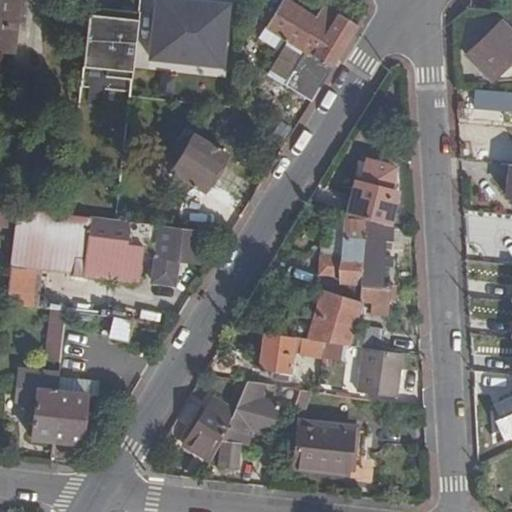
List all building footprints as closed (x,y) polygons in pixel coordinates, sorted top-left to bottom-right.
[(18,0),(0,0),(0,50),(12,52),(18,0)] [(151,0),(144,56),(221,65),(229,0),(151,0)] [(292,84),(313,99),(358,26),(358,25),(323,3),(314,18),(285,0),(281,0),(265,25),(310,54),(292,84)] [(136,14),(85,8),(78,62),(128,69),(136,14)] [(511,30),(502,20),(468,53),(491,78),(511,60),(511,61),(511,30)] [(508,93),(481,91),(480,109),(506,112),(508,93)] [(203,190),(227,155),(193,133),(184,146),(176,141),(168,154),(177,159),(170,168),(203,190)] [(147,161),(154,151),(140,142),(133,152),(147,161)] [(371,180),(374,165),(368,163),(364,179),(371,180)] [(364,218),(392,225),(399,191),(389,189),(393,169),(374,165),(371,180),(364,179),(363,179),(362,184),(360,191),(353,189),(348,214),(364,218)] [(355,182),(353,189),(360,191),(362,184),(355,182)] [(0,205),(0,222),(15,224),(17,207),(0,205)] [(17,207),(15,224),(12,246),(76,253),(142,260),(145,242),(157,243),(159,223),(116,217),(67,212),(17,207)] [(394,247),(392,225),(364,218),(364,219),(360,285),(359,301),(359,304),(372,304),(372,316),(387,316),(389,287),(380,286),(382,247),(394,247)] [(360,285),(364,219),(345,219),(342,256),(317,255),(315,286),(323,289),(359,301),(360,285)] [(200,260),(204,229),(159,223),(157,243),(152,279),(173,281),(175,271),(180,271),(181,263),(186,263),(188,259),(200,260)] [(12,246),(6,306),(37,308),(41,269),(74,272),(76,253),(12,246)] [(76,253),(74,272),(140,280),(142,260),(76,253)] [(359,301),(323,289),(314,323),(303,321),(299,338),(324,342),(345,345),(359,301)] [(112,313),(114,313),(115,304),(97,301),(95,312),(109,313),(112,313)] [(60,360),(66,311),(51,309),(45,358),(60,360)] [(127,339),(130,322),(114,320),(110,336),(127,339)] [(357,347),(368,348),(383,350),(384,331),(358,329),(357,347)] [(295,337),(264,333),(258,369),(273,371),(289,374),(295,337)] [(343,360),(345,345),(324,342),(322,357),(343,360)] [(399,397),(405,353),(383,350),(368,348),(363,393),(399,397)] [(30,437),(51,439),(57,391),(59,371),(18,366),(13,401),(33,403),(30,437)] [(264,384),(246,381),(233,411),(220,443),(220,462),(240,464),(242,439),(242,435),(249,435),(250,429),(272,435),(280,406),(260,400),(264,384)] [(80,442),(87,394),(57,391),(51,439),(80,442)] [(183,445),(211,464),(220,443),(233,411),(211,398),(183,445)] [(511,399),(496,407),(502,420),(497,423),(505,441),(511,437),(511,399)] [(289,420),(283,437),(295,438),(292,462),(345,468),(349,429),(327,426),(289,420)] [(345,468),(351,469),(357,425),(328,420),(327,426),(349,429),(345,468)] [(357,425),(351,469),(354,469),(359,425),(357,425)]
